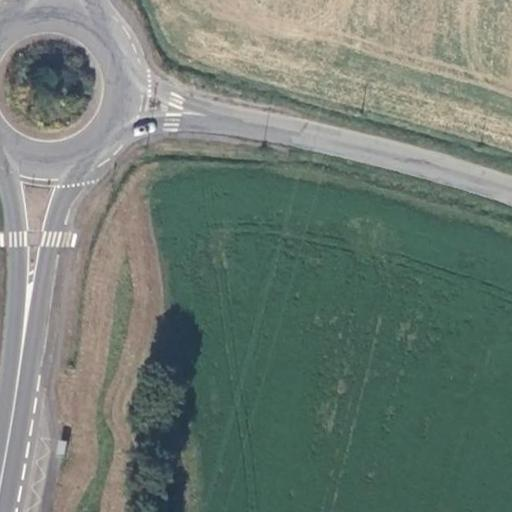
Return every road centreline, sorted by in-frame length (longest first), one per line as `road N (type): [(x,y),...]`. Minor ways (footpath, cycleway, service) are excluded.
road 1 (secondary): [(3,511),(19,458),(44,269),(66,194),(88,157)]
road 2 (secondary): [(0,159),(16,267),(0,425)]
road 3 (tertiary): [(511,189),(287,128)]
road 4 (tertiary): [(116,133),(172,120),(287,128)]
road 5 (tertiary): [(287,128),(177,96),(129,70)]
